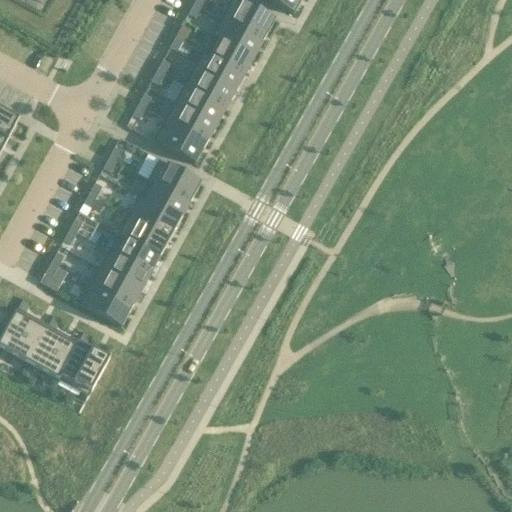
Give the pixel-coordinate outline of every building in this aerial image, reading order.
[(201,10),(206,0),(196,0),(193,6),(201,10)] [(231,0),(220,21),(262,44),(274,22),(233,0),(231,0)] [(261,0),(293,17),(302,0),(261,0)] [(201,10),(193,6),(188,17),(195,21),(201,10)] [(214,41),(215,40),(253,61),(262,44),(220,21),(210,39),(214,41)] [(181,29),(175,40),(182,44),(188,33),(181,29)] [(169,51),(176,55),(182,44),(175,40),(169,51)] [(206,56),(206,57),(244,78),(253,61),(215,40),(214,41),(206,56)] [(244,78),(206,57),(206,56),(202,54),(192,71),(234,95),(244,78)] [(156,74),(163,77),(169,67),(162,63),(156,74)] [(225,112),(234,95),(192,71),(183,88),(225,112)] [(150,84),(157,88),(163,77),(156,74),(150,84)] [(216,128),(225,112),(183,88),(174,105),(216,128)] [(138,107),(145,111),(151,101),(143,97),(138,107)] [(164,122),(206,145),(216,128),(174,105),(164,122)] [(132,118),(139,122),(145,111),(138,107),(132,118)] [(0,139),(6,143),(17,124),(0,113),(0,139)] [(206,145),(164,122),(152,144),(194,167),(206,145)] [(121,154),(114,150),(108,161),(115,165),(121,154)] [(109,175),(115,165),(108,161),(102,171),(109,175)] [(189,206),(200,186),(158,162),(147,183),(151,185),(189,206)] [(189,206),(151,185),(142,200),(142,201),(180,222),(189,206)] [(101,190),(94,186),(88,197),(96,201),(101,190)] [(90,211),(96,201),(88,197),(83,207),(90,211)] [(170,241),(180,222),(142,201),(142,200),(138,198),(127,218),(170,241)] [(159,260),(170,241),(127,218),(116,238),(125,242),(159,260)] [(75,222),(69,232),(76,236),(82,226),(75,222)] [(76,236),(69,232),(63,243),(70,247),(76,236)] [(150,277),(159,260),(125,242),(117,257),(116,258),(150,277)] [(116,258),(117,257),(108,253),(98,271),(141,294),(150,277),(116,258)] [(56,255),(50,266),(57,270),(63,259),(56,255)] [(57,270),(50,266),(44,277),(51,280),(57,270)] [(141,294),(98,271),(89,287),(131,311),(141,294)] [(120,330),(131,311),(89,287),(78,307),(120,330)] [(0,340),(0,350),(27,366),(47,328),(16,311),(0,340)] [(47,328),(27,366),(58,383),(60,378),(79,345),(47,328)] [(79,345),(60,378),(90,395),(109,362),(79,345)]
